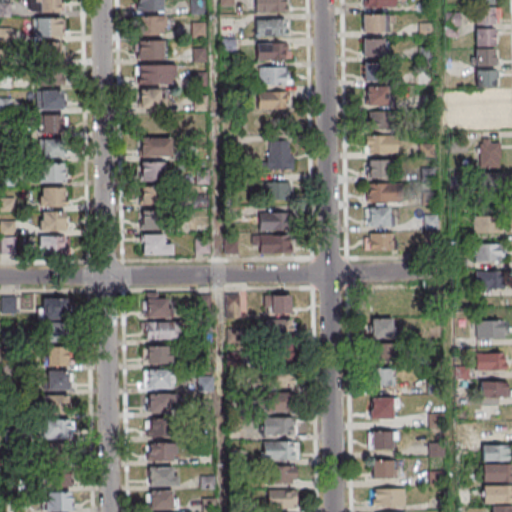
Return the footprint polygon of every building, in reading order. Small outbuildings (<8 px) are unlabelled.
[(60,0),(30,0),(31,13),(61,13),(60,0)] [(163,0),(137,0),(137,10),(163,10),(163,0)] [(287,11),(287,0),(253,0),(254,11),(287,11)] [(498,7),(474,7),(474,25),(498,25),(498,7)] [(361,14),(361,32),(384,32),(384,14),(361,14)] [(138,34),(166,34),(166,15),(138,15),(138,34)] [(286,19),(254,19),(254,35),(286,35),(286,19)] [(34,20),(34,36),(62,36),(62,20),(34,20)] [(430,25),(420,24),(418,35),(428,37),(430,25)] [(495,46),(495,28),(474,28),(474,46),(495,46)] [(362,39),(362,57),(385,57),(385,39),(362,39)] [(163,40),(136,40),(136,59),(163,59),(163,40)] [(256,43),(256,60),(289,60),(289,42),(256,43)] [(47,58),(60,55),(57,45),(45,48),(47,58)] [(495,67),(496,49),(473,49),(472,66),(495,67)] [(175,83),(175,64),(136,64),(136,83),(175,83)] [(364,65),(364,80),(378,80),(378,65),(364,65)] [(257,67),(257,85),(288,85),(288,67),(257,67)] [(475,88),(496,88),(496,71),(475,71),(475,88)] [(365,106),(388,106),(388,87),(365,87),(365,106)] [(35,108),(63,108),(63,89),(35,89),(35,108)] [(138,89),(138,107),(166,107),(166,89),(138,89)] [(287,92),(256,92),(256,110),(287,110),(287,92)] [(479,99),(479,124),(499,124),(499,99),(479,99)] [(388,112),(369,112),(369,129),(388,129),(388,112)] [(64,133),(64,114),(41,114),(41,133),(64,133)] [(397,154),(397,136),(366,136),(366,154),(397,154)] [(41,138),(41,157),(62,157),(62,138),(41,138)] [(139,138),(139,157),(170,157),(170,138),(139,138)] [(266,171),(292,171),(292,140),(266,140),(266,171)] [(501,167),(501,140),(479,140),(479,167),(501,167)] [(366,178),(388,178),(388,159),(366,159),(366,178)] [(64,163),(39,163),(39,182),(64,182),(64,163)] [(139,185),(139,206),(164,206),(164,163),(140,163),(139,185)] [(262,199),(290,199),(290,182),(262,182),(262,199)] [(399,183),(366,183),(366,201),(399,201),(399,183)] [(40,187),(40,206),(65,206),(65,187),(40,187)] [(364,207),(364,226),(390,226),(390,207),(364,207)] [(257,230),(289,230),(289,212),(257,212),(257,230)] [(141,213),(141,230),(157,230),(157,213),(141,213)] [(44,214),(44,231),(65,231),(65,214),(44,214)] [(423,229),(437,229),(437,214),(423,214),(423,229)] [(500,233),(500,215),(472,215),(472,233),(500,233)] [(396,232),(364,232),(364,250),(396,250),(396,232)] [(252,252),(291,252),(291,234),(252,234),(252,252)] [(172,243),(163,243),(163,235),(141,235),(141,255),(172,255),(172,243)] [(62,238),(42,238),(42,254),(62,254),(62,238)] [(473,244),(473,262),(503,262),(503,244),(473,244)] [(474,289),(503,289),(503,272),(474,272),(474,289)] [(239,294),(225,294),(225,317),(239,317),(239,294)] [(290,312),(290,294),(264,294),(264,312),(290,312)] [(171,317),(171,296),(144,296),(144,317),(171,317)] [(67,319),(67,298),(42,298),(42,319),(67,319)] [(11,307),(11,299),(2,299),(3,307),(11,307)] [(292,319),(267,319),(267,338),(292,338),(292,319)] [(394,338),(394,319),(369,319),(369,338),(394,338)] [(506,337),(506,319),(476,319),(476,337),(506,337)] [(175,339),(175,322),(142,322),(142,339),(175,339)] [(142,346),(142,365),(172,365),(172,346),(142,346)] [(67,347),(48,347),(48,365),(67,365),(67,347)] [(504,352),(474,352),(474,370),(504,370),(504,352)] [(372,386),(394,386),(394,367),(372,367),(372,386)] [(143,370),(143,389),(172,389),(172,370),(143,370)] [(70,389),(70,371),(46,371),(46,389),(70,389)] [(290,373),(268,373),(268,386),(290,386),(290,373)] [(213,377),(197,376),(196,392),(212,393),(213,377)] [(479,396),(507,397),(507,381),(479,381),(479,396)] [(265,394),(266,412),(289,412),(289,394),(265,394)] [(146,395),(146,413),(176,413),(176,395),(146,395)] [(397,418),(397,397),(369,397),(369,418),(397,418)] [(68,419),(42,419),(42,438),(68,438),(68,419)] [(296,435),(296,419),(262,419),(262,435),(296,435)] [(144,420),(144,437),(171,437),(171,420),(144,420)] [(511,422),(481,422),(481,439),(511,439),(511,422)] [(367,431),(367,449),(396,449),(396,431),(367,431)] [(298,442),(262,442),(262,461),(298,461),(298,442)] [(175,443),(147,443),(147,461),(175,461),(175,443)] [(511,444),(481,444),(481,461),(511,461),(511,444)] [(394,480),(394,460),(371,460),(371,480),(394,480)] [(511,463),(482,463),(482,481),(511,481),(511,463)] [(61,478),(59,467),(49,468),(51,479),(61,478)] [(297,484),(297,467),(267,467),(267,484),(297,484)] [(148,487),(177,487),(177,468),(148,468),(148,487)] [(511,485),(482,485),(482,503),(511,503),(511,485)] [(373,489),(373,508),(404,508),(404,489),(373,489)] [(296,490),(266,490),(266,509),(296,509),(296,490)] [(44,511),(71,511),(71,491),(44,491),(44,511)] [(150,491),(150,510),(175,510),(175,491),(150,491)]
